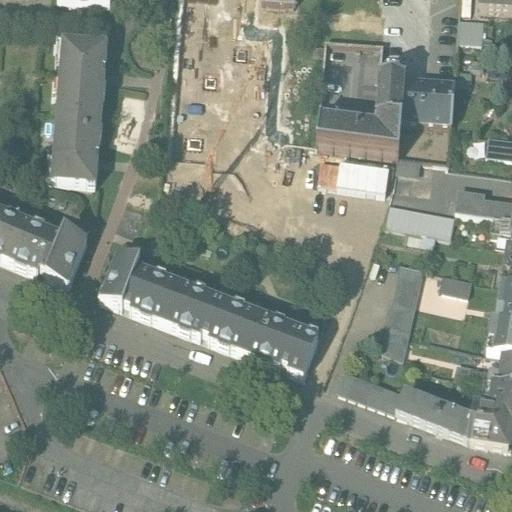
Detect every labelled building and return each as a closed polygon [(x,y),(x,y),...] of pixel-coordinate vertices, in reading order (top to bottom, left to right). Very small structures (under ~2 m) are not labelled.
[(57,0),(57,8),(109,12),(109,0),(57,0)] [(186,0),(176,154),(258,163),(268,43),(238,40),(241,0),(186,0)] [(261,0),(261,8),(295,11),(296,0),(261,0)] [(511,0),(479,0),(479,17),(511,19),(511,0)] [(90,13),(76,12),(75,22),(89,23),(90,13)] [(482,29),(459,27),(457,48),(481,50),(482,29)] [(106,51),(65,48),(64,66),(60,66),(59,86),(64,87),(63,103),(57,102),(55,135),(60,136),(59,152),(53,152),(52,171),(55,172),(54,190),(95,193),(97,169),(93,169),(94,161),(97,161),(104,83),(100,83),(101,75),(104,75),(106,51)] [(454,90),(378,85),(372,132),(317,125),(315,153),(398,164),(400,129),(451,134),(454,90)] [(511,147),(487,145),(485,162),(511,165),(511,147)] [(477,208),(456,205),(454,219),(481,223),(483,207),(477,206),(477,208)] [(511,210),(483,207),(481,223),(492,225),(511,227),(511,210)] [(454,222),(389,210),(385,231),(450,243),(454,222)] [(0,266),(1,267),(16,231),(0,224),(0,222),(1,219),(0,219),(0,266)] [(511,227),(492,225),(490,240),(510,243),(509,254),(507,254),(507,255),(511,255),(511,227)] [(67,247),(48,239),(46,244),(31,237),(33,233),(18,226),(1,267),(37,282),(38,279),(46,282),(45,286),(67,295),(82,257),(66,250),(67,247)] [(511,255),(507,255),(503,279),(501,291),(511,292),(511,255)] [(423,275),(400,269),(392,302),(415,308),(423,275)] [(208,307),(193,302),(195,297),(165,285),(163,290),(148,285),(150,281),(152,282),(152,281),(148,279),(143,294),(127,288),(133,273),(131,272),(130,277),(113,270),(99,307),(121,315),(122,312),(130,315),(129,318),(200,345),(201,342),(208,345),(207,348),(279,376),(280,373),(287,375),(286,379),(302,385),(316,349),(306,345),(308,340),(286,332),(286,333),(288,334),(287,338),(272,332),(274,327),(243,315),(241,320),(226,315),(228,311),(230,312),(231,311),(227,309),(221,324),(206,318),(211,303),(207,302),(207,303),(209,304),(208,307)] [(471,286),(445,280),(441,296),(468,301),(471,286)] [(511,292),(501,291),(495,327),(511,329),(511,292)] [(415,308),(392,302),(385,335),(408,341),(415,308)] [(511,329),(495,327),(491,327),(486,359),(501,361),(511,362),(511,329)] [(408,341),(385,335),(380,357),(402,366),(408,341)] [(511,362),(501,361),(498,380),(475,377),(468,376),(467,387),(492,391),(511,394),(511,362)] [(476,373),(458,369),(454,384),(467,387),(468,376),(475,377),(476,373)] [(403,400),(343,377),(336,398),(396,421),(403,400)] [(511,394),(492,391),(489,411),(492,411),(492,415),(472,412),(470,424),(467,448),(507,455),(511,430),(511,429),(511,394)] [(416,405),(403,400),(396,421),(408,425),(416,405)] [(470,424),(416,403),(416,405),(408,425),(467,448),(470,424)]
